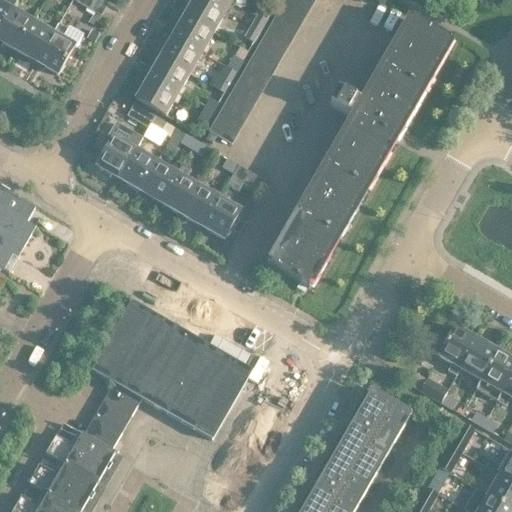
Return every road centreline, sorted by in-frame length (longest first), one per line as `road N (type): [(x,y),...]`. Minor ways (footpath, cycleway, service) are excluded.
road 1 (residential): [(347,362),(101,220)]
road 2 (residential): [(40,185),(144,0)]
road 3 (residential): [(13,379),(101,220)]
road 4 (residential): [(4,511),(64,406),(13,379)]
road 5 (residential): [(255,511),(347,362)]
road 6 (residential): [(407,259),(478,136)]
road 7 (residential): [(511,319),(407,259)]
